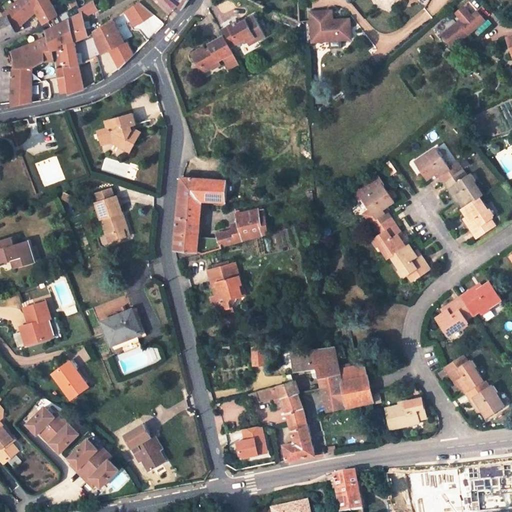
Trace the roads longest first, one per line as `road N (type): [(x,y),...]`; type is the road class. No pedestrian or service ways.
road 1 (unclassified): [(221,488),(165,262),(177,140),(154,56)]
road 2 (unclassified): [(236,485),(466,447)]
road 3 (residential): [(466,447),(424,370),(417,334),(435,287),(462,269)]
road 4 (tertiary): [(154,56),(107,89),(0,117)]
road 5 (unclassified): [(100,511),(221,488)]
